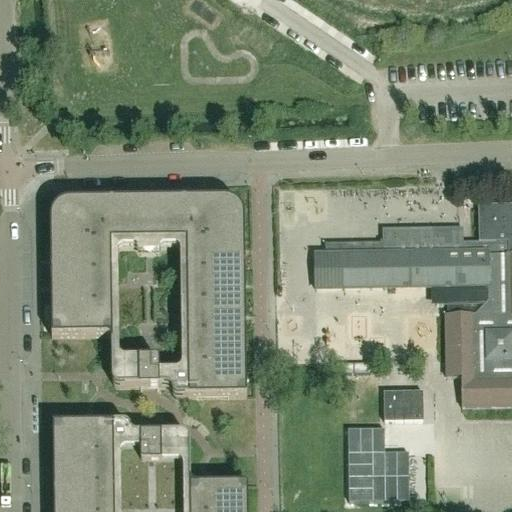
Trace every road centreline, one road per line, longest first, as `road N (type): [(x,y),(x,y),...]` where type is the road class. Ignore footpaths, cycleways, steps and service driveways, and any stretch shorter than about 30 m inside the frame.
road 1 (residential): [(4,167),(511,151)]
road 2 (residential): [(8,373),(4,167)]
road 3 (residential): [(9,511),(8,373)]
